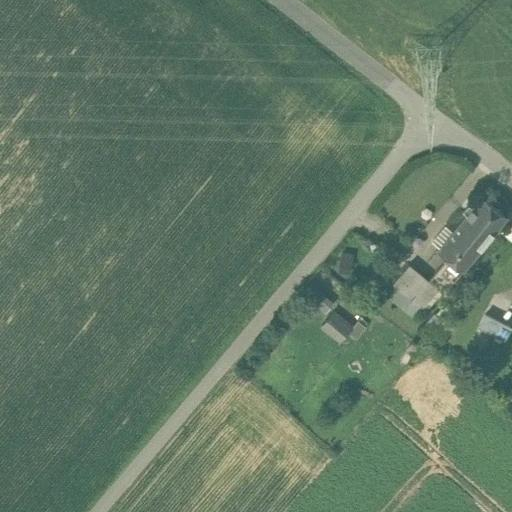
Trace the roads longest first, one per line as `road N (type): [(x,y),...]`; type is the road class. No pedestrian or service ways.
road 1 (unclassified): [(97,511),(432,118)]
road 2 (unclassified): [(432,118),(284,0)]
